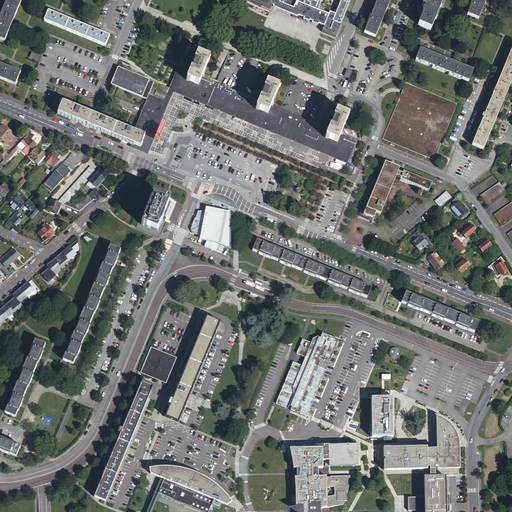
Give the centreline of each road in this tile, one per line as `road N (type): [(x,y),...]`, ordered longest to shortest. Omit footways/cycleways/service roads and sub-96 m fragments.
road 1 (unclassified): [(0,477),(45,470),(89,436),(200,186)]
road 2 (residential): [(326,85),(138,6)]
road 3 (unclassified): [(511,315),(333,243)]
road 4 (unclassified): [(473,511),(474,426),(511,357)]
road 5 (unclassified): [(333,243),(247,207),(227,190),(200,186)]
road 6 (unclassified): [(43,257),(147,165)]
